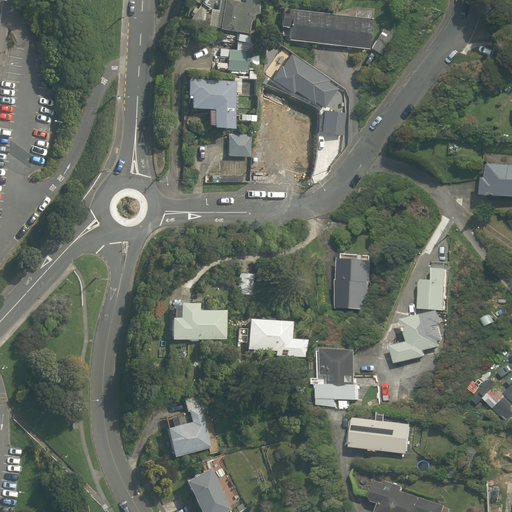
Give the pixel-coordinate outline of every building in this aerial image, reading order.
[(252,22),(258,18),(259,0),(223,0),(221,29),(251,32),(252,22)] [(289,30),(287,40),(368,49),(371,18),(285,9),(283,29),(289,30)] [(258,51),(229,49),(228,69),(256,71),(258,51)] [(237,81),(190,79),(189,99),(192,99),(192,108),(214,109),(213,126),(235,127),(237,81)] [(257,164),(284,168),(286,154),(295,155),(302,108),(265,103),(257,164)] [(252,133),(229,132),(228,155),(251,156),(252,133)] [(511,164),(492,164),(491,176),(489,176),(488,195),(490,195),(511,196),(511,164)] [(371,301),(372,260),(370,260),(370,254),(341,253),(339,308),(368,309),(369,301),(371,301)] [(437,326),(445,323),(440,313),(446,314),(443,311),(445,311),(448,268),(435,267),(434,280),(423,279),(421,310),(439,311),(406,320),(412,343),(409,343),(395,345),(397,362),(429,358),(428,350),(442,347),(443,340),(445,340),(443,329),(438,329),(437,326)] [(254,271),(238,271),(237,294),(253,295),(254,271)] [(174,316),(173,316),(172,337),(225,338),(226,309),(201,308),(201,301),(174,300),(174,308),(174,316)] [(308,357),(309,338),(292,337),(293,319),(250,316),(248,348),(276,349),(276,355),(308,357)] [(355,397),(358,350),(328,348),(324,401),(340,403),(340,396),(355,397)] [(511,394),(497,378),(481,392),(505,419),(511,413),(511,394)] [(184,424),(182,413),(165,417),(174,458),(214,448),(205,412),(203,403),(189,406),(192,422),(184,424)] [(355,448),(356,448),(412,453),(415,423),(359,418),(359,423),(352,422),(350,444),(355,445),(355,448)] [(213,467),(187,481),(202,511),(227,511),(234,509),(213,467)] [(439,511),(444,499),(379,479),(373,500),(382,503),(379,511),(439,511)]
